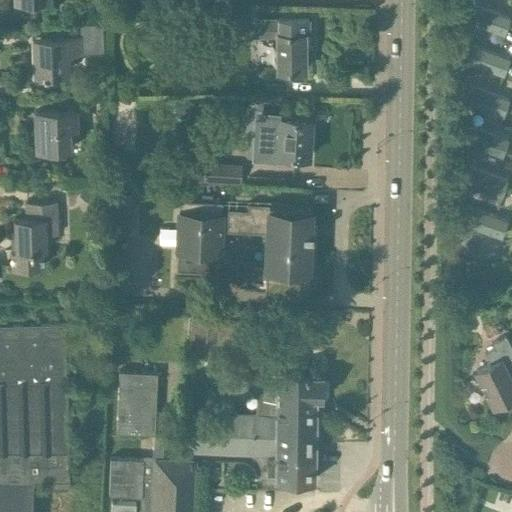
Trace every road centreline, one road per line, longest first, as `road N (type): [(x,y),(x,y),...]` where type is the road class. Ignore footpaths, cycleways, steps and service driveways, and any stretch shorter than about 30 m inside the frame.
road 1 (secondary): [(395,511),(406,0)]
road 2 (unknown): [(379,297),(137,274)]
